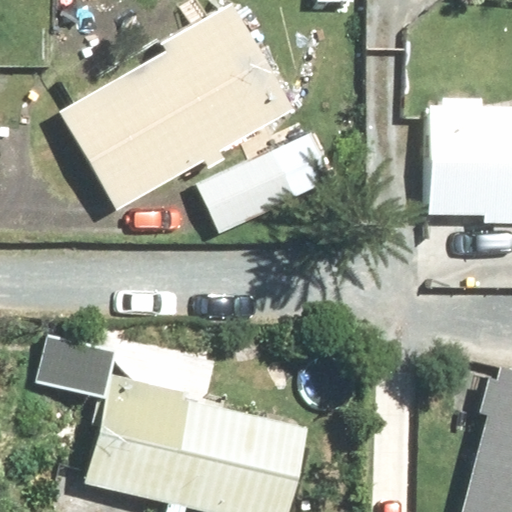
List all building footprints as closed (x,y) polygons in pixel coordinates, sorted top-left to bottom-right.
[(223,14),(43,120),(102,220),(282,114),(223,14)] [(511,111),(415,107),(410,218),(511,222),(511,111)] [(304,132),(182,195),(209,246),(331,183),(304,132)] [(511,511),(511,378),(488,371),(444,511),(511,511)] [(269,511),(291,432),(92,378),(61,492),(135,511),(269,511)]
